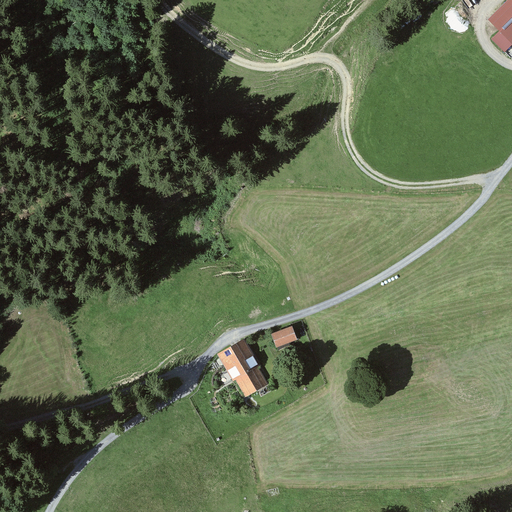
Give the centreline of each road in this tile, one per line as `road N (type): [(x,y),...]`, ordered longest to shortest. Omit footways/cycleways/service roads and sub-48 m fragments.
road 1 (track): [(163,0),(238,65),(334,62),(346,75),(346,139),(388,183),(497,178)]
road 2 (track): [(202,361),(230,337),(361,289),(439,238),(497,178)]
road 3 (track): [(202,361),(94,403),(0,427)]
road 4 (track): [(89,457),(194,380),(202,361)]
